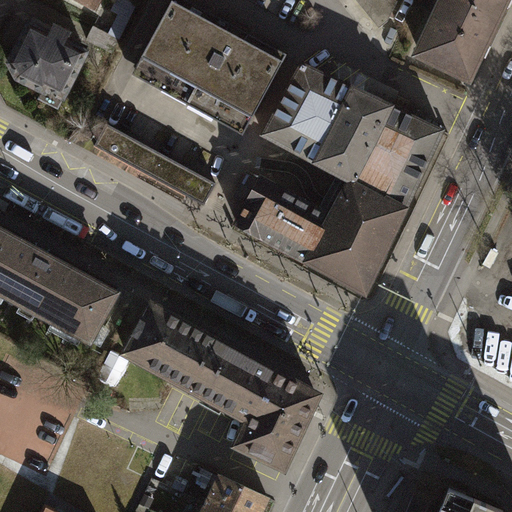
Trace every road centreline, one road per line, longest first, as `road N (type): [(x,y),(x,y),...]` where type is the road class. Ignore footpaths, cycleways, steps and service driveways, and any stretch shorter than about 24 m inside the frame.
road 1 (primary): [(0,154),(388,367)]
road 2 (secondary): [(388,367),(511,94)]
road 3 (residential): [(321,511),(81,400)]
road 4 (secondary): [(323,511),(388,367)]
road 5 (primary): [(388,367),(511,437)]
